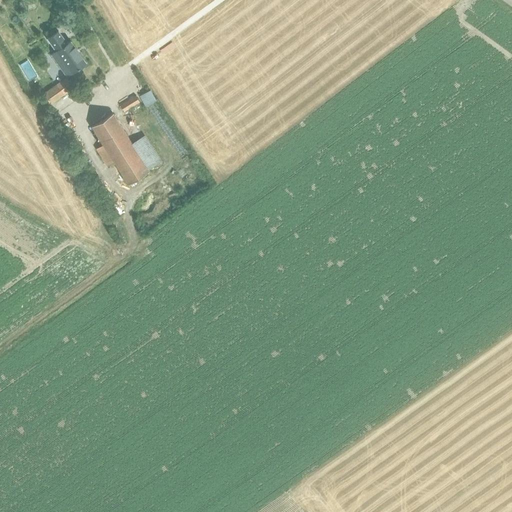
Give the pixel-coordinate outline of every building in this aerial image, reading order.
[(47,38),(56,51),(51,54),(67,76),(86,62),(70,41),(67,43),(58,30),(47,38)] [(31,82),(41,77),(31,58),(21,63),(31,82)] [(43,94),(50,103),(73,87),(67,78),(43,94)] [(139,95),(145,106),(156,99),(149,89),(139,95)] [(137,97),(86,129),(129,197),(180,165),(137,97)]
